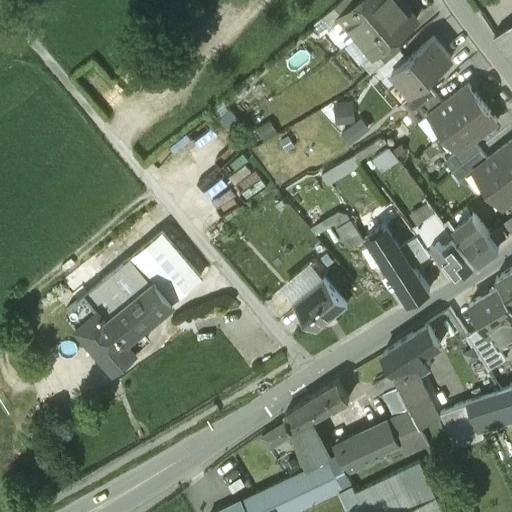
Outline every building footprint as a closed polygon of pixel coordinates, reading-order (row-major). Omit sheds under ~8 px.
[(355,0),(341,0),(321,17),(330,27),(341,18),(341,17),(358,2),(355,0)] [(360,0),(358,2),(341,17),(341,18),(357,36),(400,0),(360,0)] [(400,0),(357,36),(373,55),(374,56),(392,41),(417,20),(400,0)] [(511,19),(494,33),(511,56),(511,19)] [(408,59),(392,73),(400,83),(388,92),(399,105),(402,102),(426,82),(424,80),(432,73),(434,74),(451,60),(433,38),(408,59)] [(392,41),(374,56),(373,55),(364,63),(372,73),(377,70),(400,50),(392,41)] [(400,50),(377,70),(385,79),(392,73),(408,59),(400,50)] [(426,82),(402,102),(411,114),(436,95),(426,82)] [(443,104),(429,115),(444,134),(483,103),(468,84),(443,104)] [(411,114),(407,117),(415,126),(429,115),(443,104),(436,95),(411,114)] [(333,123),(353,121),(351,101),(330,103),(333,123)] [(483,103),(444,134),(458,153),(473,142),(498,122),(483,103)] [(511,141),(488,161),(473,172),(488,191),(511,172),(511,141)] [(458,153),(444,164),(452,173),(480,151),(473,142),(458,153)] [(379,170),(395,160),(384,145),(369,156),(379,170)] [(488,161),(480,151),(452,173),(459,183),(473,172),(488,161)] [(511,172),(488,191),(503,210),(511,202),(511,172)] [(474,267),(454,241),(436,213),(417,227),(431,246),(455,278),(474,267)] [(480,265),(499,250),(473,216),(454,231),(480,265)] [(82,331),(92,343),(114,369),(136,352),(126,340),(138,330),(201,279),(162,232),(102,280),(87,262),(62,283),(77,302),(66,311),(82,331)] [(393,241),(377,251),(385,265),(402,254),(393,241)] [(430,257),(421,243),(402,254),(412,268),(430,257)] [(412,268),(402,254),(385,265),(411,304),(429,293),(412,268)] [(511,271),(497,281),(501,288),(511,304),(511,271)] [(347,308),(324,280),(293,304),(316,332),(347,308)] [(511,304),(501,288),(469,309),(483,331),(498,355),(499,354),(505,351),(510,349),(511,348),(511,304)] [(429,326),(414,337),(424,357),(439,349),(429,326)] [(138,330),(126,340),(136,352),(147,342),(138,330)] [(92,343),(82,331),(78,335),(88,347),(92,343)] [(498,355),(483,331),(466,342),(488,376),(504,366),(505,363),(499,354),(498,355)] [(414,337),(384,356),(393,376),(394,376),(399,387),(412,414),(429,407),(414,375),(424,369),(419,361),(424,357),(414,337)] [(393,376),(372,387),(379,400),(386,396),(385,395),(399,387),(394,376),(393,376)] [(338,384),(285,417),(298,445),(306,470),(306,472),(327,459),(321,447),(321,446),(310,425),(349,403),(338,384)] [(347,475),(424,439),(412,414),(399,387),(385,395),(386,396),(399,422),(335,452),(347,475)] [(511,391),(481,401),(489,421),(511,413),(511,391)] [(441,412),(433,415),(429,407),(412,414),(424,439),(436,461),(484,441),(477,425),(489,421),(481,401),(442,414),(441,412)] [(274,425),(256,435),(264,449),(282,438),(274,425)] [(306,470),(241,500),(246,511),(300,511),(343,491),(327,459),(306,472),(306,470)] [(444,511),(420,463),(355,494),(364,511),(444,511)] [(246,511),(241,500),(217,511),(246,511)]
